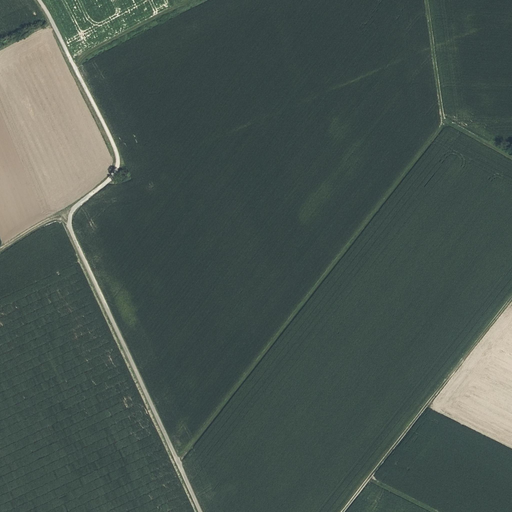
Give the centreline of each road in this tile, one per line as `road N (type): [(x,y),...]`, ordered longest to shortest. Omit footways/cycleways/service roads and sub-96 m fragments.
road 1 (track): [(446,117),(177,463)]
road 2 (track): [(74,208),(70,231),(177,463)]
road 3 (track): [(511,296),(343,511)]
road 4 (track): [(43,0),(122,158),(120,169),(74,208)]
road 5 (track): [(201,0),(74,60)]
